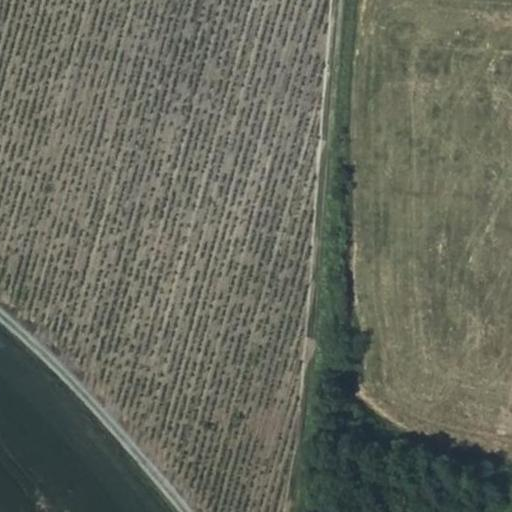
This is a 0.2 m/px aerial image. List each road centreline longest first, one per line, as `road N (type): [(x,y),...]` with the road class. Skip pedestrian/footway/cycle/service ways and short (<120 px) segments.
road 1 (track): [(335,0),(310,344),(287,511)]
road 2 (track): [(183,511),(0,315)]
